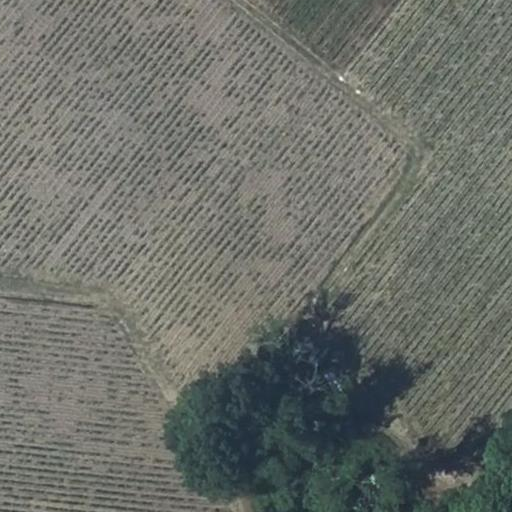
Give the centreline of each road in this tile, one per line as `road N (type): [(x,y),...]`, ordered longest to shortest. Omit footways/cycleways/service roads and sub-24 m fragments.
road 1 (track): [(235,511),(204,451),(201,417),(221,384),(263,345),(285,339),(321,341),(408,417),(468,453),(511,442)]
road 2 (track): [(235,0),(367,106),(412,154),(405,179),(313,298),(304,317),(321,341)]
